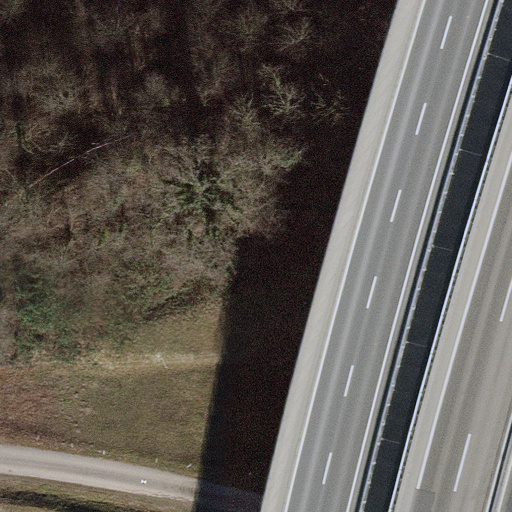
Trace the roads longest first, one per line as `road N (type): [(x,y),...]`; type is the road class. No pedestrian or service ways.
road 1 (primary): [(458,0),(319,511)]
road 2 (trunk): [(511,291),(452,511)]
